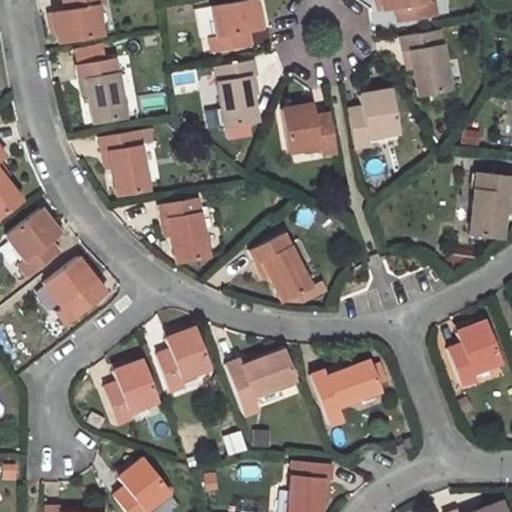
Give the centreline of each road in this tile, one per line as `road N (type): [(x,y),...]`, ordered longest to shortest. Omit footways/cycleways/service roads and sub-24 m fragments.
road 1 (residential): [(391,320),(308,327),(229,315),(155,288),(92,224),(44,149),(13,0)]
road 2 (residential): [(445,468),(391,320)]
